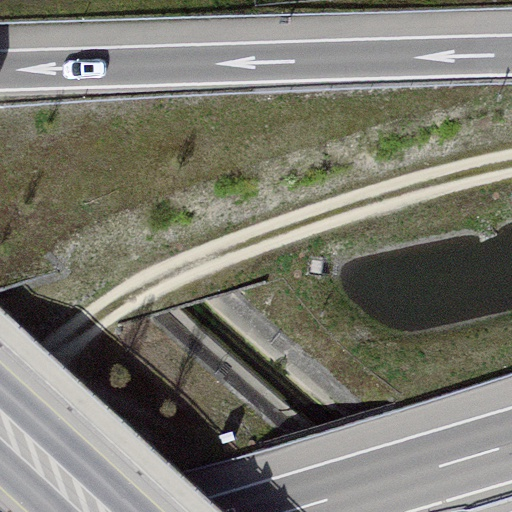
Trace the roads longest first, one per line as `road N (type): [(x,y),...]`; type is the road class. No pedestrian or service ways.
road 1 (motorway): [(511,61),(0,68)]
road 2 (motorway): [(511,444),(279,511)]
road 3 (secondary): [(132,511),(0,389)]
